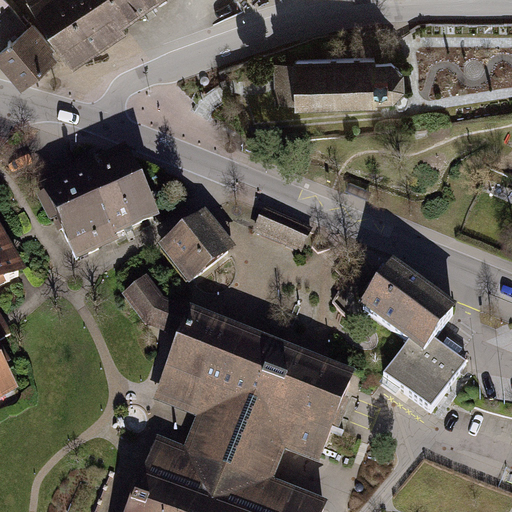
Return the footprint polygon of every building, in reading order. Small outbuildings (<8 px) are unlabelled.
[(119,19),(106,0),(37,0),(71,51),(119,19)] [(106,0),(119,19),(148,0),(106,0)] [(30,28),(7,1),(0,6),(0,55),(23,82),(54,57),(42,43),(47,39),(34,25),(30,28)] [(119,19),(71,51),(75,57),(122,24),(119,19)] [(376,57),(295,59),(295,64),(297,99),(297,103),(377,101),(377,97),(394,97),(403,87),(403,72),(391,61),(376,61),(376,57)] [(297,99),(295,64),(277,65),(278,100),(297,99)] [(123,154),(83,173),(98,204),(138,185),(123,154)] [(83,173),(44,191),(59,223),(98,204),(83,173)] [(153,217),(138,185),(98,204),(113,236),(153,217)] [(350,188),(347,194),(367,202),(370,196),(350,188)] [(113,236),(98,204),(59,223),(76,260),(98,250),(96,244),(113,236)] [(298,225),(265,211),(256,231),(290,245),(298,225)] [(229,252),(203,220),(166,249),(192,282),(229,252)] [(311,230),(298,225),(290,245),(303,250),(311,230)] [(0,287),(19,276),(0,244),(0,287)] [(454,315),(392,271),(380,287),(373,283),(360,301),(366,306),(364,310),(410,344),(384,379),(432,414),(467,365),(463,363),(434,342),(454,315)] [(162,302),(146,282),(126,298),(141,317),(151,309),(157,315),(162,302)] [(214,324),(162,302),(157,315),(151,309),(141,317),(146,324),(182,339),(190,320),(212,329),(214,324)] [(0,341),(10,335),(0,317),(0,341)] [(323,511),(325,510),(269,488),(286,444),(320,457),(350,384),(212,329),(190,320),(182,339),(168,374),(213,392),(206,411),(187,457),(158,445),(131,511),(323,511)] [(0,394),(12,387),(0,365),(0,394)] [(213,392),(168,374),(161,393),(206,411),(213,392)]
